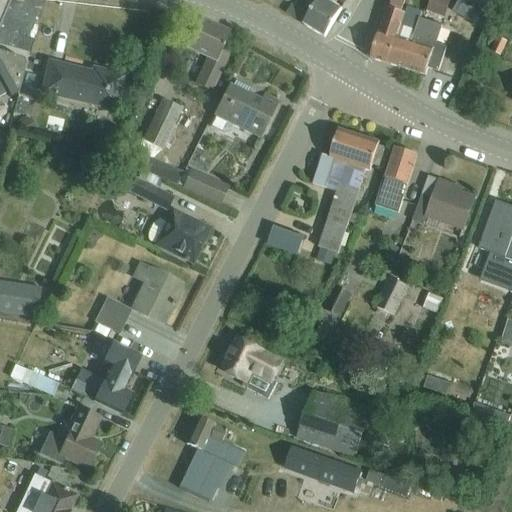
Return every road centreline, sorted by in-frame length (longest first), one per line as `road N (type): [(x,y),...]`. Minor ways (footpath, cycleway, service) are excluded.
road 1 (residential): [(113,511),(333,63)]
road 2 (tertiary): [(511,152),(460,135),(333,63)]
road 3 (tertiary): [(333,63),(206,0)]
